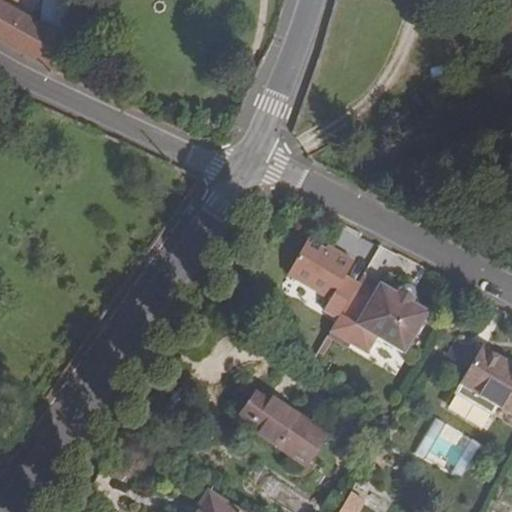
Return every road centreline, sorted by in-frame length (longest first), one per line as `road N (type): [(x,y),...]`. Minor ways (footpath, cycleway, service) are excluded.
road 1 (tertiary): [(243,167),(0,511)]
road 2 (residential): [(243,167),(280,169),(511,296)]
road 3 (residential): [(243,167),(217,163),(0,62)]
road 4 (tertiary): [(307,0),(243,167)]
